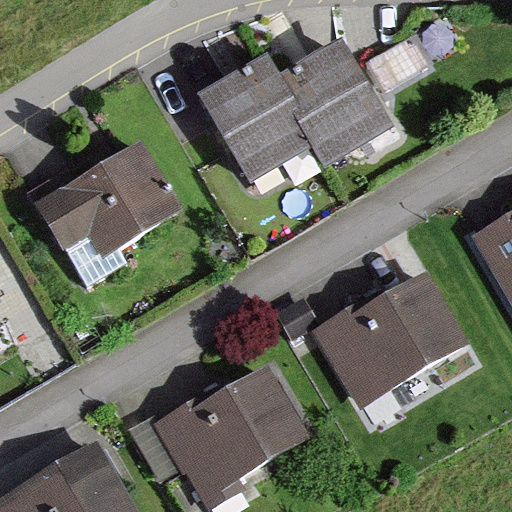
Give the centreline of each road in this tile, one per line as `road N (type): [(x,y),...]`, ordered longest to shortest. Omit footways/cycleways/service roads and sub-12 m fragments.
road 1 (residential): [(0,443),(511,135)]
road 2 (residential): [(0,124),(140,39),(228,0)]
